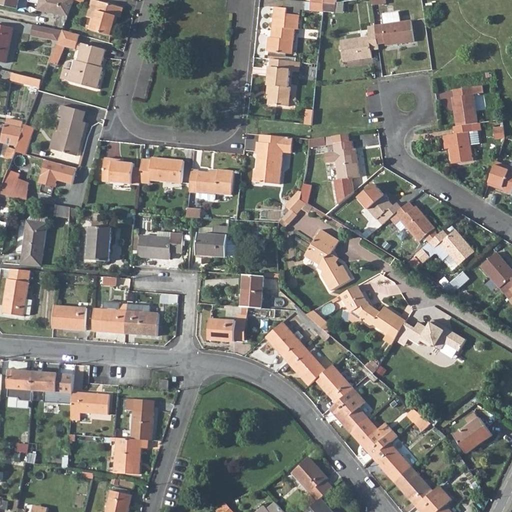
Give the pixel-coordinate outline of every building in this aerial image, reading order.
[(0,0),(0,5),(18,9),(19,0),(0,0)] [(69,16),(75,1),(75,0),(39,0),(38,10),(62,15),(63,13),(69,16)] [(92,18),(94,19),(99,1),(93,0),(88,17),(92,18)] [(92,18),(89,30),(111,36),(114,25),(112,24),(115,16),(119,17),(122,7),(99,1),(94,19),(92,18)] [(310,10),(323,11),(324,3),(311,2),(310,10)] [(323,11),(335,13),(336,4),(324,3),(323,11)] [(284,54),(285,41),(294,42),(295,30),(298,30),(300,15),(287,14),(288,8),(274,7),(271,38),(268,37),(267,52),(284,54)] [(398,12),(382,14),(384,24),(375,25),(376,30),(378,45),(385,44),(386,46),(414,42),(411,20),(400,22),(398,12)] [(32,35),(59,41),(63,30),(35,24),(32,35)] [(0,62),(7,64),(14,28),(0,25),(0,62)] [(57,45),(76,50),(80,35),(63,30),(59,41),(57,45)] [(376,30),(368,32),(369,37),(340,41),(343,63),(372,58),(371,51),(379,49),(378,45),(376,30)] [(284,54),(293,55),(294,42),(285,41),(284,54)] [(69,81),(98,90),(104,68),(102,68),(106,50),(82,43),(77,61),(75,60),(72,72),(69,81)] [(65,48),(57,45),(50,64),(58,67),(65,48)] [(291,61),(271,60),(270,67),(268,86),(271,86),(269,105),(289,107),(291,89),(288,88),(290,71),(291,61)] [(298,71),(299,62),(291,61),(290,71),(298,71)] [(69,81),(72,72),(65,69),(62,79),(69,81)] [(42,80),(13,73),(12,80),(40,87),(42,80)] [(456,128),(478,125),(473,95),(483,93),(483,86),(453,90),(454,98),(452,98),(456,128)] [(55,150),(77,157),(87,123),(84,122),(86,112),(62,106),(59,117),(63,118),(59,133),(55,150)] [(304,125),(312,126),(313,110),(306,110),(304,125)] [(24,129),(21,137),(30,141),(36,127),(27,123),(24,129)] [(447,136),(449,149),(451,164),(473,161),(469,133),(481,131),(480,124),(478,125),(456,128),(454,128),(455,135),(447,136)] [(3,143),(17,146),(21,137),(24,129),(7,125),(3,143)] [(502,127),(493,129),(494,139),(504,138),(502,127)] [(55,150),(59,133),(55,132),(50,149),(55,150)] [(260,135),(260,143),(257,143),(256,154),(258,155),(257,171),(254,171),(253,182),(280,185),(283,153),(292,153),(293,138),(260,135)] [(332,137),(333,144),(349,142),(348,135),(332,137)] [(21,137),(17,146),(16,150),(16,151),(27,154),(30,141),(21,137)] [(325,138),(310,140),(309,147),(326,145),(325,138)] [(352,142),(333,144),(334,152),(325,153),(326,163),(336,162),(338,180),(335,180),(338,206),(354,193),(352,178),(360,177),(355,148),(353,149),(352,142)] [(16,151),(16,150),(8,147),(5,156),(12,159),(16,151)] [(141,183),(150,184),(150,181),(182,183),(184,161),(152,158),(152,160),(143,159),(142,168),(141,183)] [(77,168),(46,159),(39,182),(55,187),(57,180),(73,184),(77,168)] [(133,184),(135,168),(135,164),(114,162),(114,159),(105,159),(103,181),(133,184)] [(496,162),(487,185),(501,191),(511,194),(511,171),(509,171),(510,167),(496,162)] [(0,189),(0,193),(12,196),(21,173),(9,168),(0,189)] [(133,184),(140,185),(141,183),(142,168),(135,168),(133,184)] [(190,193),(197,193),(197,192),(216,194),(232,195),(234,172),(218,171),(218,173),(199,171),(199,170),(192,169),(190,193)] [(377,220),(382,215),(388,222),(390,219),(402,209),(397,203),(394,206),(375,184),(358,199),(376,221),(377,220)] [(301,195),(310,197),(312,188),(303,186),(301,195)] [(216,194),(197,192),(197,193),(197,198),(205,199),(206,200),(213,201),(215,199),(216,194)] [(287,228),(307,206),(310,197),(301,195),(298,193),(286,205),(291,211),(278,223),(287,228)] [(0,206),(10,208),(12,198),(0,195),(0,206)] [(390,219),(396,225),(400,221),(418,243),(424,238),(429,244),(438,235),(433,230),(435,228),(417,206),(415,207),(410,202),(402,209),(390,219)] [(55,216),(70,218),(70,217),(71,207),(56,204),(55,216)] [(70,217),(81,218),(82,209),(81,209),(71,207),(70,217)] [(201,210),(188,209),(187,218),(192,218),(200,219),(201,210)] [(377,220),(382,226),(388,222),(382,215),(377,220)] [(21,265),(41,267),(48,223),(28,220),(21,265)] [(236,243),(237,239),(229,238),(230,227),(214,225),(214,234),(199,233),(197,255),(228,257),(228,256),(235,257),(237,255),(238,245),(236,243)] [(88,260),(110,262),(113,228),(91,227),(88,260)] [(449,237),(443,231),(438,235),(429,244),(415,255),(423,264),(434,254),(437,254),(442,261),(449,255),(458,267),(475,252),(456,231),(449,237)] [(309,251),(323,259),(319,265),(323,272),(322,276),(331,291),(351,280),(343,266),(339,268),(331,254),(338,243),(321,232),(309,251)] [(139,257),(170,260),(171,253),(178,253),(179,248),(181,248),(181,244),(185,244),(186,234),(173,233),(172,238),(141,235),(139,257)] [(305,257),(319,265),(323,259),(309,251),(305,257)] [(500,289),(505,285),(510,290),(511,288),(511,269),(497,253),(481,267),(500,289)] [(9,279),(8,279),(3,314),(24,317),(25,315),(27,300),(31,276),(31,271),(11,269),(9,279)] [(464,271),(451,283),(458,290),(470,279),(464,271)] [(248,307),(263,309),(266,276),(245,275),(242,307),(248,307)] [(117,278),(105,277),(105,285),(116,286),(117,278)] [(500,289),(504,295),(510,290),(505,285),(500,289)] [(340,295),(341,297),(361,291),(357,286),(340,295)] [(341,297),(350,313),(356,310),(358,314),(362,317),(364,320),(371,325),(376,325),(389,334),(401,317),(387,307),(382,314),(370,306),(368,307),(366,303),(367,303),(361,291),(341,297)] [(27,300),(25,315),(31,316),(33,301),(27,300)] [(104,309),(95,308),(93,332),(126,334),(128,305),(121,304),(121,303),(105,301),(104,309)] [(126,334),(158,337),(160,314),(144,312),(144,305),(128,305),(126,334)] [(53,329),(85,332),(88,309),(55,306),(53,329)] [(238,313),(236,340),(246,341),(248,307),(242,307),(228,306),(227,313),(238,313)] [(296,311),(319,334),(324,330),(322,328),(314,321),(307,315),(299,308),(296,311)] [(307,315),(314,321),(319,316),(313,311),(307,315)] [(210,340),(236,342),(236,340),(238,313),(227,313),(227,320),(211,319),(210,340)] [(314,321),(322,328),(327,323),(319,316),(314,321)] [(407,321),(401,317),(389,334),(385,340),(392,344),(407,321)] [(418,323),(409,339),(418,344),(421,341),(431,347),(433,344),(442,350),(445,343),(459,351),(466,340),(451,331),(450,334),(443,330),(445,327),(432,320),(428,328),(418,323)] [(266,338),(288,362),(305,346),(283,322),(266,338)] [(288,362),(309,386),(315,381),(327,371),(305,346),(288,362)] [(315,381),(336,405),(354,389),(333,365),(327,371),(315,381)] [(361,370),(368,376),(372,373),(366,367),(361,370)] [(33,391),(34,372),(10,370),(8,397),(18,398),(20,401),(32,401),(33,391)] [(33,391),(57,392),(58,374),(34,372),(33,391)] [(57,392),(73,393),(73,392),(75,375),(58,374),(57,392)] [(159,388),(168,389),(168,381),(160,380),(159,388)] [(330,410),(351,434),(368,419),(359,408),(366,402),(354,389),(336,405),(330,410)] [(32,401),(72,405),(73,393),(57,392),(33,391),(32,401)] [(71,422),(74,422),(74,420),(80,420),(81,413),(109,415),(110,395),(73,392),(73,393),(72,405),(71,422)] [(408,416),(413,422),(422,415),(416,408),(408,416)] [(132,439),(148,440),(152,440),(154,412),(134,410),(132,439)] [(413,422),(422,432),(431,424),(428,421),(426,419),(422,415),(413,422)] [(428,421),(431,424),(434,427),(439,421),(432,416),(428,421)] [(455,436),(467,454),(493,435),(481,418),(455,436)] [(351,434),(373,458),(390,443),(398,437),(393,431),(385,438),(368,419),(351,434)] [(379,430),(385,438),(393,431),(386,424),(379,430)] [(112,437),(111,441),(117,441),(115,473),(139,474),(141,448),(147,448),(148,440),(132,439),(114,438),(112,437)] [(373,458),(395,483),(412,468),(390,443),(373,458)] [(18,452),(28,453),(29,445),(19,444),(18,452)] [(26,462),(34,464),(36,454),(28,453),(26,462)] [(452,461),(459,469),(464,465),(458,456),(452,461)] [(312,506),(321,498),(333,487),(326,479),(328,477),(310,457),(292,472),(311,493),(305,497),(312,506)] [(395,483),(417,508),(434,492),(412,468),(395,483)] [(417,508),(420,511),(451,511),(446,506),(452,501),(440,487),(434,492),(417,508)] [(106,511),(127,511),(131,495),(111,490),(106,511)] [(305,511),(333,511),(321,498),(312,506),(305,511)] [(234,511),(226,502),(213,507),(218,511),(234,511)] [(264,505),(256,511),(284,511),(276,502),(268,509),(264,505)]
